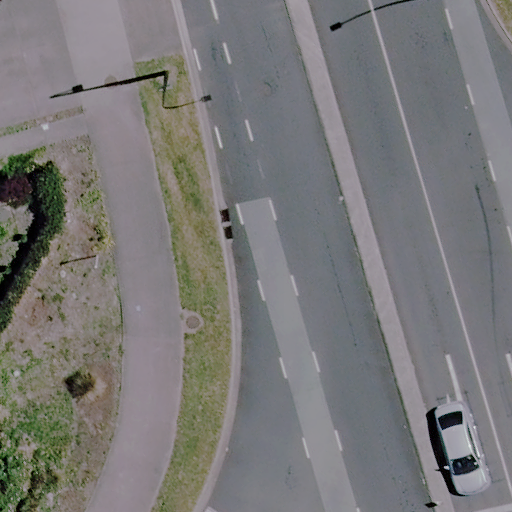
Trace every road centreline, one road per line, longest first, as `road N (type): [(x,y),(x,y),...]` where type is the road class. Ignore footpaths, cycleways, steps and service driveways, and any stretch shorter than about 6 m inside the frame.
road 1 (residential): [(327,361),(227,0)]
road 2 (residential): [(438,64),(511,308)]
road 3 (secondary): [(263,511),(327,361)]
road 4 (residential): [(366,511),(327,361)]
road 5 (secondary): [(438,64),(511,160)]
